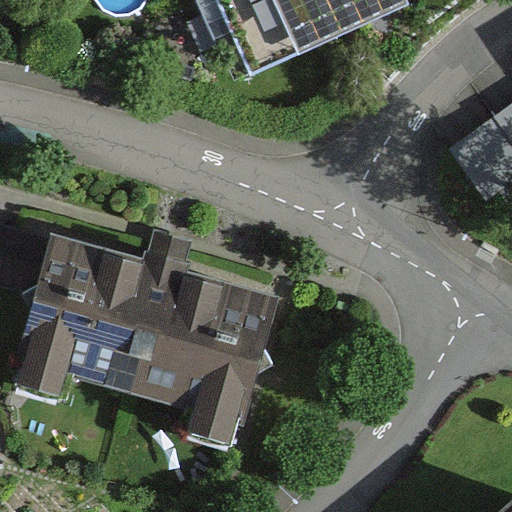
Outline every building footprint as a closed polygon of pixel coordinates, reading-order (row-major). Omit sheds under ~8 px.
[(217,0),(252,74),(412,0),(217,0)] [(511,179),(511,101),(448,148),(486,199),(511,179)] [(0,289),(35,299),(51,242),(0,227),(0,289)] [(148,243),(146,254),(54,229),(51,242),(35,299),(20,352),(25,354),(20,371),(61,382),(66,365),(201,402),(195,423),(233,434),(242,401),(248,403),(258,365),(274,355),(265,341),(279,290),(191,266),(194,255),(148,243)] [(511,511),(511,508),(500,495),(480,511),(511,511)]
